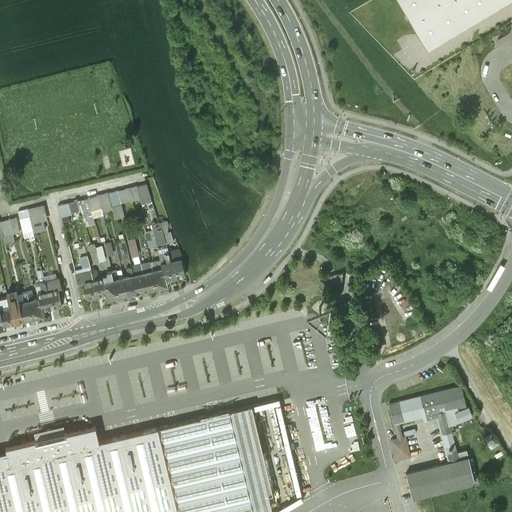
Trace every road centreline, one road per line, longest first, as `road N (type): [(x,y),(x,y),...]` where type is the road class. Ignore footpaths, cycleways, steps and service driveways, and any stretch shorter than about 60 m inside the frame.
road 1 (primary): [(0,350),(183,307),(266,236)]
road 2 (track): [(419,156),(428,122),(322,6)]
road 3 (primary): [(383,145),(511,201)]
road 4 (primary): [(314,121),(309,76),(277,0)]
road 5 (primary): [(253,0),(273,29),(293,119)]
